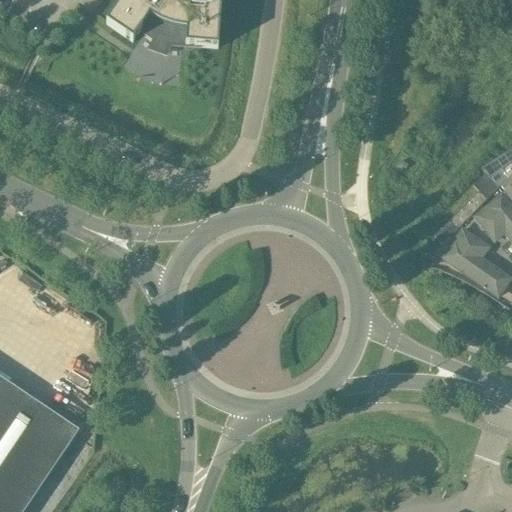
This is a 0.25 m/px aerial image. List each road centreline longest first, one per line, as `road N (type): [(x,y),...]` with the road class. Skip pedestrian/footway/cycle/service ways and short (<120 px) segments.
road 1 (tertiary): [(239,161),(208,181),(174,180),(0,99)]
road 2 (secondary): [(340,250),(331,196),(334,76)]
road 3 (tertiary): [(239,161),(251,135),(274,0)]
road 4 (unclassified): [(334,381),(488,387)]
road 5 (secondary): [(334,76),(276,214)]
road 6 (tertiary): [(203,234),(56,214)]
road 7 (secondary): [(182,368),(187,468),(180,511)]
road 8 (unclassified): [(488,387),(362,318)]
road 9 (tertiary): [(56,214),(167,288)]
